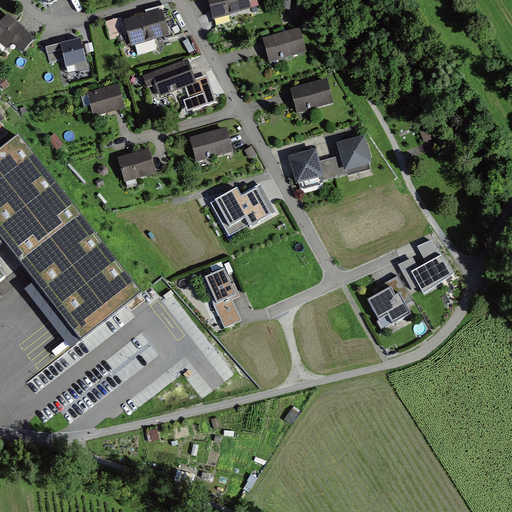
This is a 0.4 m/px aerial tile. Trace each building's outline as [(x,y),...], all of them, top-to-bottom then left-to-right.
[(251,0),(209,0),(215,19),(254,9),(251,0)] [(165,12),(128,22),(135,46),(172,36),(165,12)] [(39,39),(10,14),(0,25),(0,45),(7,52),(13,46),(25,56),(39,39)] [(302,28),(265,38),(272,63),(308,53),(302,28)] [(83,39),(62,44),(68,69),(78,66),(79,70),(89,67),(83,39)] [(190,60),(145,76),(149,89),(157,86),(161,97),(199,84),(190,60)] [(329,80),(293,89),(299,114),(335,104),(329,80)] [(121,85),(90,94),(96,118),(127,110),(121,85)] [(230,129),(193,139),(199,163),(236,153),(230,129)] [(29,131),(0,153),(0,199),(53,268),(104,229),(29,131)] [(345,172),(371,164),(364,139),(338,146),(345,172)] [(152,150),(119,158),(126,183),(158,175),(152,150)] [(296,187),(323,180),(315,154),(289,162),(296,187)] [(276,215),(269,189),(228,200),(235,226),(276,215)] [(9,276),(20,267),(0,241),(0,286),(11,278),(9,276)] [(442,260),(411,276),(424,298),(454,278),(442,260)] [(241,296),(229,268),(206,278),(228,329),(245,321),(234,298),(241,296)] [(381,297),(372,302),(382,322),(391,317),(396,325),(413,317),(406,304),(414,300),(401,276),(377,288),(381,297)]
